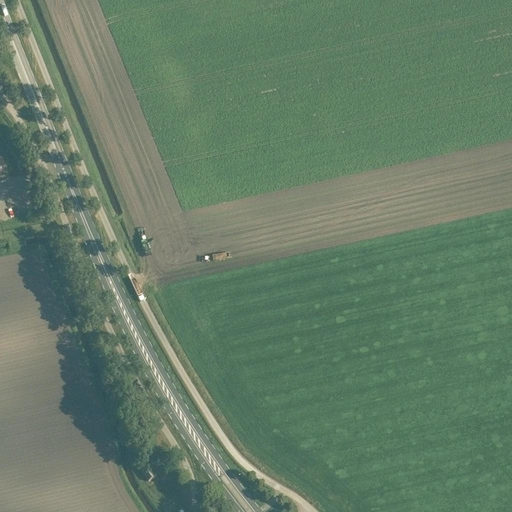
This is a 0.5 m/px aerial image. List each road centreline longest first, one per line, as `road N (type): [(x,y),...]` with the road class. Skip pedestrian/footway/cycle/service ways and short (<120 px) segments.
road 1 (unclassified): [(311,511),(228,447),(168,352),(15,0)]
road 2 (primary): [(207,453),(140,346),(100,261),(0,9)]
road 3 (unclassified): [(0,100),(38,153),(97,306),(185,466),(195,511)]
